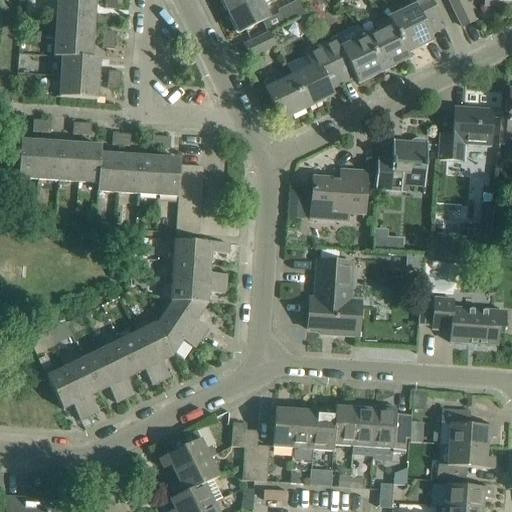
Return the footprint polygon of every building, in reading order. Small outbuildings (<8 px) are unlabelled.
[(95,0),(57,0),(57,17),(94,19),(95,0)] [(251,0),(220,0),(227,12),(251,0)] [(251,0),(227,12),(238,35),(269,19),(263,5),(272,0),(251,0)] [(444,29),(430,0),(410,0),(414,7),(389,20),(391,25),(392,25),(407,55),(407,54),(433,42),(429,36),(444,29)] [(475,22),(464,0),(448,0),(462,28),(475,22)] [(117,1),(105,1),(105,9),(116,10),(117,1)] [(307,14),(300,1),(278,12),(284,25),(307,14)] [(57,17),(55,37),(93,39),(94,19),(57,17)] [(367,37),(384,72),(410,59),(407,54),(407,55),(392,25),(391,25),(367,37)] [(102,41),(114,41),(115,33),(103,32),(102,41)] [(277,47),(270,33),(244,46),(250,60),(277,47)] [(316,36),(309,40),(314,50),(321,46),(316,36)] [(62,57),(91,59),(93,39),(55,37),(54,56),(62,57)] [(341,86),(355,79),(358,85),(384,72),(367,37),(342,49),(337,39),(322,46),(341,86)] [(114,41),(102,41),(102,49),(114,50),(114,41)] [(333,97),(330,91),(341,86),(322,46),(305,55),(311,68),(291,78),(307,110),(333,97)] [(99,60),(91,59),(62,57),(61,78),(98,80),(99,60)] [(108,81),(119,82),(120,73),(108,72),(108,81)] [(96,101),(98,80),(61,78),(59,98),(96,101)] [(281,122),(307,110),(291,78),(276,85),(273,78),(262,83),(281,122)] [(119,91),(119,82),(108,81),(107,90),(119,91)] [(491,145),(492,134),(493,114),(454,111),(452,135),(439,134),(438,154),(437,161),(464,163),(466,143),(491,145)] [(41,133),(42,122),(33,121),(32,133),(41,133)] [(42,122),(41,133),(50,134),(51,122),(42,122)] [(81,136),(82,124),(73,124),(72,136),(81,136)] [(91,125),(82,124),(81,136),(90,137),(91,125)] [(112,146),(120,147),(121,135),(112,134),(112,146)] [(121,135),(120,147),(129,147),(130,136),(121,135)] [(160,149),(161,138),(152,137),(152,149),(160,149)] [(161,138),(160,149),(169,150),(170,138),(161,138)] [(424,188),(427,152),(427,145),(426,145),(426,143),(423,140),(415,140),(412,142),(412,144),(393,142),(391,161),(377,160),(375,190),(401,192),(402,186),(424,188)] [(38,181),(40,143),(20,142),(18,179),(38,181)] [(61,145),(40,143),(38,181),(58,182),(61,145)] [(81,146),(61,145),(58,182),(78,183),(81,146)] [(98,193),(101,155),(101,147),(81,146),(78,183),(98,185),(97,193),(98,193)] [(118,194),(120,157),(101,155),(98,193),(118,194)] [(118,194),(138,195),(140,158),(120,157),(118,194)] [(160,159),(140,158),(138,195),(158,197),(160,159)] [(178,189),(179,178),(180,166),(180,161),(160,159),(158,197),(178,198),(178,189)] [(179,178),(202,179),(203,168),(180,166),(179,178)] [(348,223),(348,214),(363,215),(366,174),(342,172),(341,182),(313,180),(311,220),(348,223)] [(201,190),(202,179),(179,178),(178,189),(201,190)] [(178,198),(178,200),(201,201),(201,190),(178,189),(178,198)] [(304,220),(305,192),(289,191),(288,219),(304,220)] [(200,213),(201,201),(178,200),(177,211),(200,213)] [(16,205),(15,217),(35,218),(36,206),(16,205)] [(199,224),(200,213),(177,211),(176,222),(199,224)] [(108,229),(109,227),(109,221),(96,220),(96,228),(108,229)] [(329,234),(330,222),(315,221),(315,234),(329,234)] [(198,236),(199,224),(176,222),(175,234),(198,236)] [(479,226),(478,241),(491,242),(492,227),(479,226)] [(374,236),(373,250),(386,251),(388,231),(373,230),(373,236),(374,236)] [(146,260),(147,240),(133,239),(131,259),(146,260)] [(458,259),(459,242),(435,241),(426,256),(426,261),(458,259)] [(175,242),(173,261),(210,264),(211,254),(228,255),(229,245),(175,242)] [(316,260),(315,276),(314,300),(309,299),(307,331),(323,332),(323,330),(333,331),(333,336),(358,337),(360,307),(346,306),(349,262),(316,260)] [(209,275),(210,264),(173,261),(172,281),(226,285),(226,276),(209,275)] [(172,302),(173,302),(207,305),(208,294),(225,295),(226,285),(172,281),(172,302)] [(505,331),(506,313),(453,310),(453,301),(434,299),(431,331),(450,332),(449,343),(497,347),(498,330),(505,331)] [(196,321),(207,305),(173,302),(164,315),(201,339),(208,329),(196,321)] [(194,349),(201,339),(164,315),(156,327),(171,358),(183,342),(194,349)] [(171,358),(156,327),(155,325),(137,334),(161,382),(169,378),(162,363),(171,358)] [(137,334),(119,343),(135,376),(144,371),(152,387),(161,382),(137,334)] [(126,380),(135,376),(119,343),(101,351),(125,400),(133,396),(126,380)] [(101,351),(83,360),(99,393),(108,389),(116,404),(125,400),(101,351)] [(90,398),(99,393),(83,360),(65,369),(88,418),(97,413),(90,398)] [(80,422),(88,418),(65,369),(47,378),(63,411),(72,406),(80,422)] [(411,411),(425,411),(426,394),(412,393),(411,411)] [(355,410),(355,405),(335,404),(335,410),(333,447),(334,447),(352,448),(351,457),(353,457),(356,410),(355,410)] [(375,411),(375,406),(355,405),(355,410),(356,410),(353,457),(372,458),(373,449),(374,449),(376,411),(375,411)] [(293,451),(296,407),(275,406),(272,449),(293,451)] [(396,408),(375,406),(375,411),(376,411),(374,449),(373,449),(372,458),(372,460),(392,462),(392,454),(404,455),(405,440),(409,440),(411,417),(395,416),(396,408)] [(293,451),(313,452),(315,415),(316,415),(316,408),(296,407),(293,451)] [(335,410),(316,408),(316,415),(315,415),(313,452),(333,453),(334,447),(333,447),(335,410)] [(439,445),(449,446),(486,448),(487,438),(495,439),(496,428),(469,426),(470,413),(441,411),(439,445)] [(232,425),(231,449),(244,450),(246,432),(246,426),(232,425)] [(171,466),(175,476),(216,457),(212,447),(205,451),(196,432),(170,444),(174,453),(158,460),(163,470),(171,466)] [(243,472),(255,472),(257,447),(258,432),(246,432),(244,450),(245,450),(243,472)] [(486,459),(486,448),(449,446),(447,467),(438,466),(437,480),(465,482),(466,469),(493,470),(494,460),(486,459)] [(257,447),(255,472),(255,483),(267,484),(269,448),(257,447)] [(205,485),(205,486),(219,479),(210,460),(216,457),(175,476),(180,485),(172,489),(177,498),(178,498),(205,485)] [(352,489),(353,478),(350,478),(350,472),(340,471),(340,477),(338,477),(338,488),(352,489)] [(255,472),(243,472),(243,482),(255,483),(255,472)] [(321,487),(321,479),(315,473),(311,473),(310,486),(321,487)] [(302,486),(299,475),(290,474),(290,485),(302,486)] [(353,478),(352,489),(363,490),(364,479),(353,478)] [(196,511),(214,503),(205,486),(205,485),(178,498),(177,498),(170,501),(174,511),(172,511),(196,511)] [(392,510),(392,505),(393,486),(381,485),(379,509),(392,510)] [(403,487),(393,486),(392,505),(402,505),(403,487)] [(446,487),(445,508),(482,510),(483,500),(491,500),(492,490),(446,487)] [(243,490),(241,510),(252,511),(253,491),(243,490)] [(65,511),(65,506),(35,504),(35,501),(6,499),(4,511),(65,511)] [(218,511),(214,503),(196,511),(218,511)]
